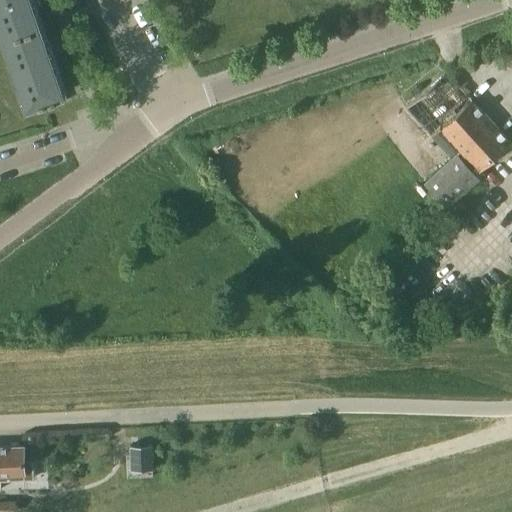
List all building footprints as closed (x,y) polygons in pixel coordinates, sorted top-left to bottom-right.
[(33,0),(0,0),(0,30),(26,105),(39,101),(40,106),(67,99),(65,92),(65,91),(33,0)] [(511,140),(471,98),(445,70),(405,107),(431,134),(440,126),(478,169),(511,140)] [(481,178),(458,154),(455,156),(444,143),(425,161),(435,174),(426,183),(448,209),(481,178)] [(0,489),(1,489),(1,481),(33,479),(32,461),(23,461),(23,445),(20,445),(18,442),(11,443),(9,445),(0,445),(0,489)] [(152,444),(130,445),(131,470),(153,469),(152,444)] [(63,484),(63,511),(64,511),(82,511),(81,484),(63,484)] [(16,511),(16,500),(0,499),(0,511),(16,511)]
